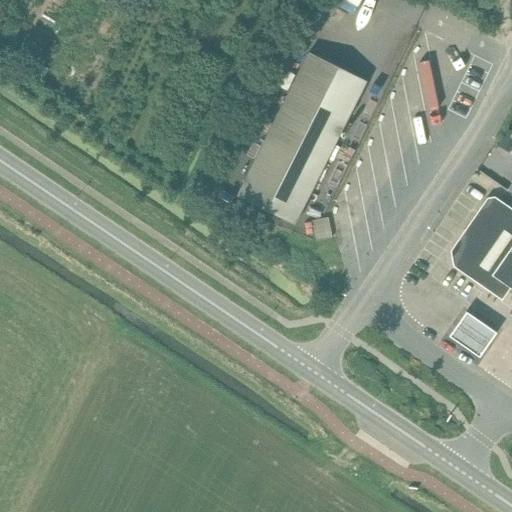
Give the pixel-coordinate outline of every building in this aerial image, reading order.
[(237,196),(294,225),(366,82),(309,53),(237,196)] [(432,132),(465,76),(457,71),(424,126),(432,132)] [(376,187),(367,189),(374,215),(384,212),(376,187)] [(503,204),(494,197),(487,199),(451,251),(453,267),(502,301),(511,289),(511,209),(504,204),(503,204)] [(328,218),(312,221),(316,241),(332,238),(328,218)] [(444,313),(474,335),(491,312),(462,290),(444,313)]
